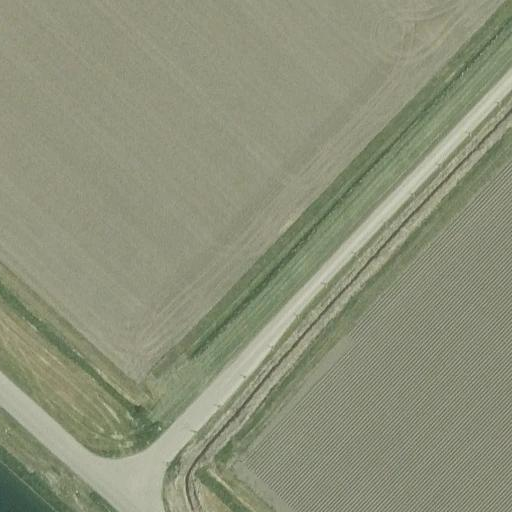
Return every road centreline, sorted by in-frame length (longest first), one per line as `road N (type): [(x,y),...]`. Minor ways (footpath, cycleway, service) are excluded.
road 1 (unclassified): [(144,498),(511,95)]
road 2 (unclassified): [(144,498),(0,378)]
